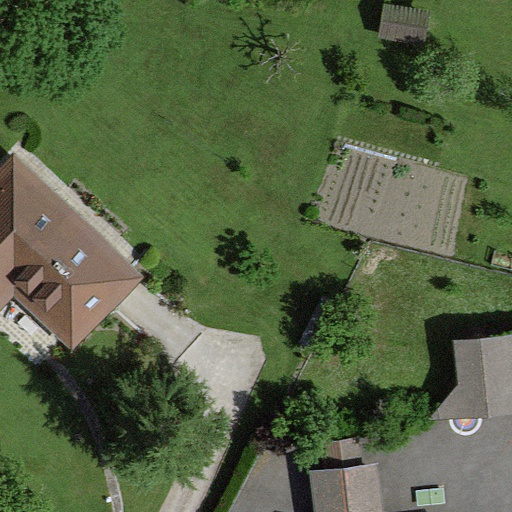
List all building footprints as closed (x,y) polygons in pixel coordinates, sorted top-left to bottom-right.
[(384,36),(422,42),(424,19),(387,13),(384,36)] [(0,291),(14,277),(71,330),(128,271),(17,167),(0,184),(0,291)] [(483,368),(487,400),(511,398),(511,335),(458,341),(462,370),(483,368)] [(448,405),(487,400),(483,368),(462,370),(463,380),(448,405)] [(300,422),(312,404),(290,393),(279,411),(300,422)] [(335,463),(359,460),(357,432),(332,435),(335,463)] [(382,511),(376,465),(326,470),(328,511),(382,511)]
